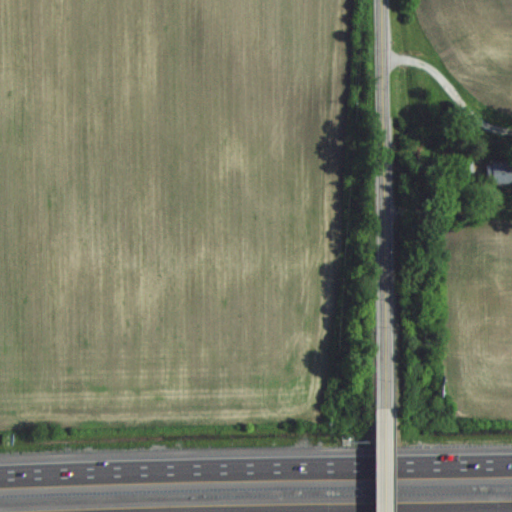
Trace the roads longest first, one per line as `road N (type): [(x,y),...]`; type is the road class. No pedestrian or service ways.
road 1 (motorway): [(511,460),(0,471)]
road 2 (tertiary): [(381,0),(380,422)]
